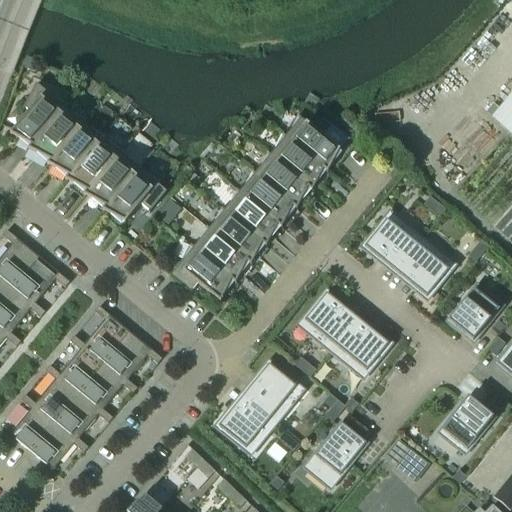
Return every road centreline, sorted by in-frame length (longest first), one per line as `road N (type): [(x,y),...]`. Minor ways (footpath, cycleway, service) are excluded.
road 1 (residential): [(208,364),(0,186)]
road 2 (residential): [(208,364),(225,358),(381,178)]
road 3 (residential): [(90,511),(208,364)]
road 4 (unknown): [(322,246),(450,343)]
